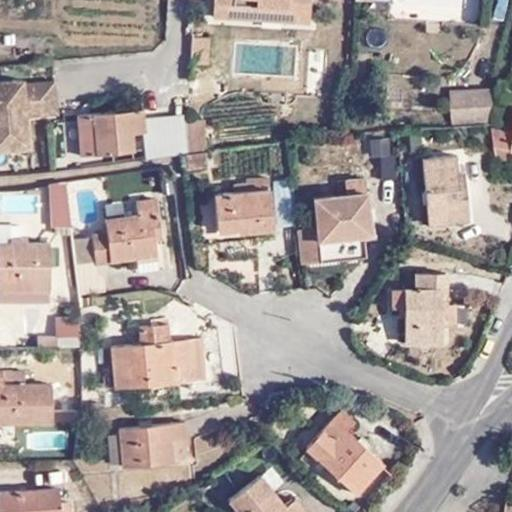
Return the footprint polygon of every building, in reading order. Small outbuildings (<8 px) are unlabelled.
[(213,0),(214,0),(257,3),(257,17),(288,18),(290,0),(303,0),(314,1),(313,0),(213,0)] [(257,3),(214,0),(213,14),(257,17),(257,3)] [(313,19),(314,1),(303,0),(290,0),(288,18),(313,19)] [(395,0),(395,18),(476,23),(477,0),(395,0)] [(192,32),(191,60),(210,60),(212,33),(192,32)] [(58,103),(55,70),(24,75),(24,69),(0,71),(0,139),(31,136),(27,106),(58,103)] [(490,113),(499,83),(454,86),(456,117),(490,113)] [(135,124),(150,124),(150,112),(149,103),(84,107),(85,148),(135,143),(135,124)] [(150,124),(153,150),(186,147),(188,110),(150,112),(150,124)] [(432,140),(431,126),(415,127),(416,140),(432,140)] [(511,129),(496,126),(500,155),(511,157),(511,129)] [(390,151),(391,132),(372,131),(371,151),(390,151)] [(204,145),(196,146),(196,160),(214,159),(213,144),(204,145)] [(464,178),(460,144),(428,147),(433,217),(474,215),(472,177),(464,178)] [(376,211),(374,171),(346,172),(345,187),(321,189),(323,232),(370,228),(369,213),(376,211)] [(252,176),(253,187),(276,186),(275,174),(252,176)] [(276,186),(253,187),(224,190),(226,225),(239,225),(242,232),(279,229),(276,186)] [(0,216),(40,216),(40,189),(0,188),(0,216)] [(49,233),(69,233),(64,188),(47,190),(49,233)] [(166,245),(161,189),(142,191),(143,205),(109,208),(111,222),(98,222),(100,251),(166,245)] [(0,235),(19,235),(18,229),(17,219),(0,217),(0,235)] [(0,256),(4,257),(4,278),(4,283),(55,284),(56,236),(40,236),(36,229),(18,229),(19,235),(0,235),(0,256)] [(100,257),(77,260),(81,290),(105,287),(100,257)] [(450,295),(454,296),(453,266),(424,266),(424,281),(398,283),(399,302),(412,302),(415,337),(453,336),(452,317),(450,295)] [(464,296),(454,296),(450,295),(452,317),(464,316),(464,296)] [(87,337),(85,305),(62,306),(62,325),(43,325),(43,337),(87,337)] [(144,328),(174,327),(173,310),(144,312),(144,328)] [(205,325),(174,327),(144,328),(120,329),(121,372),(207,364),(205,325)] [(13,371),(23,372),(21,354),(11,355),(13,371)] [(0,408),(58,409),(58,370),(23,372),(13,371),(11,355),(0,355),(0,408)] [(389,452),(349,414),(353,409),(343,400),(311,435),(360,482),(389,452)] [(194,446),(194,407),(124,408),(126,448),(194,446)] [(311,511),(319,506),(300,487),(292,492),(265,466),(240,489),(260,511),(311,511)] [(64,490),(63,473),(0,474),(0,503),(0,504),(0,511),(52,511),(77,511),(76,490),(64,490)]
